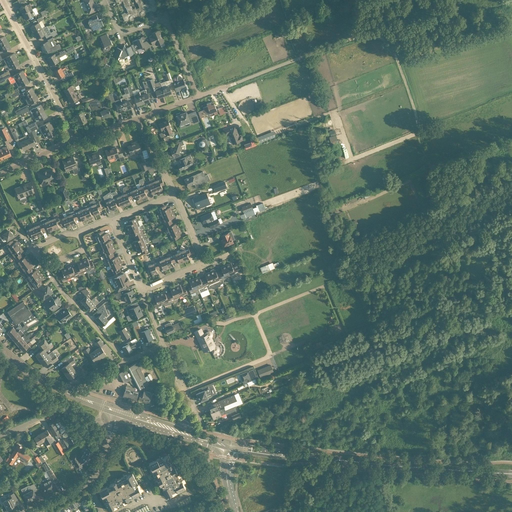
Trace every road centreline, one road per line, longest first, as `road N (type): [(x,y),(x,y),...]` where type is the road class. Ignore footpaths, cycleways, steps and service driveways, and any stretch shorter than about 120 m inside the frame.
road 1 (tertiary): [(511,473),(230,446)]
road 2 (unclassified): [(198,95),(350,36),(357,0)]
road 3 (track): [(441,166),(423,144),(414,97),(388,40),(350,36)]
road 4 (unclassified): [(198,95),(166,19),(118,25),(104,0)]
road 5 (unclassified): [(69,142),(2,0)]
road 6 (residential): [(0,435),(59,409),(84,438),(107,445)]
